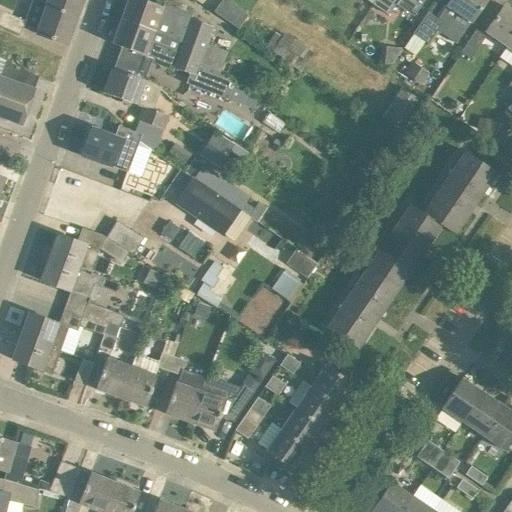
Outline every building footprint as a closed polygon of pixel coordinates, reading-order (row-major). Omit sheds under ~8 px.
[(76,17),(46,5),(32,0),(24,23),(0,11),(0,27),(19,36),(23,26),(37,31),(36,35),(66,45),(76,17)] [(76,17),(82,0),(48,0),(46,5),(76,17)] [(211,25),(142,0),(128,0),(121,19),(154,32),(153,32),(182,42),(183,40),(203,47),(198,61),(211,67),(220,73),(227,53),(204,44),(211,25)] [(257,23),(224,0),(221,0),(213,12),(248,37),(257,23)] [(374,0),(371,4),(388,16),(398,0),(407,0),(419,8),(424,0),(374,0)] [(460,37),(485,0),(450,0),(437,20),(427,13),(412,34),(427,45),(441,24),(449,29),(460,37)] [(507,46),(511,38),(511,13),(503,7),(485,32),(507,46)] [(233,86),(219,75),(220,73),(211,67),(198,61),(203,47),(183,40),(182,42),(153,32),(154,32),(121,19),(112,44),(191,73),(187,85),(253,111),(257,101),(233,86)] [(459,54),(469,60),(485,36),(475,30),(459,54)] [(285,33),(272,52),(300,71),(313,52),(285,33)] [(499,58),(511,67),(511,38),(507,46),(499,58)] [(390,65),(401,50),(401,48),(379,46),(378,65),(390,65)] [(0,116),(21,125),(34,91),(33,91),(38,77),(5,62),(0,75),(0,116)] [(429,74),(412,62),(404,73),(421,85),(429,74)] [(161,130),(167,116),(149,109),(158,87),(156,85),(112,69),(103,93),(143,108),(134,133),(141,136),(139,143),(149,150),(154,153),(162,131),(161,130)] [(421,101),(401,87),(381,117),(400,130),(421,101)] [(492,129),(493,120),(482,119),(480,127),(492,129)] [(127,173),(139,143),(141,136),(134,133),(118,127),(114,138),(91,129),(81,156),(110,167),(127,173)] [(511,141),(511,135),(502,129),(494,142),(506,150),(511,141)] [(249,155),(231,143),(214,132),(198,156),(218,169),(227,156),(242,166),(249,155)] [(423,214),(441,226),(454,235),(496,173),(465,152),(423,214)] [(248,198),(202,167),(193,160),(184,174),(193,180),(240,211),(248,198)] [(224,235),(240,211),(193,180),(177,203),(224,235)] [(362,196),(340,181),(324,203),(346,218),(362,196)] [(248,216),(250,218),(257,223),(267,208),(258,202),(253,209),(248,216)] [(409,205),(368,267),(399,288),(441,226),(423,214),(409,205)] [(133,256),(144,239),(116,221),(105,238),(128,253),(133,256)] [(90,273),(98,250),(56,235),(48,258),(90,273)] [(121,263),(128,253),(105,238),(99,249),(121,263)] [(316,265),(296,250),(286,264),(306,279),(316,265)] [(88,299),(87,303),(94,306),(103,278),(90,273),(48,258),(40,281),(70,292),(88,299)] [(216,308),(219,303),(222,299),(209,291),(211,288),(212,289),(218,279),(216,278),(223,268),(214,261),(200,281),(204,283),(196,295),(216,308)] [(368,267),(326,328),(357,349),(399,288),(368,267)] [(156,290),(162,274),(150,269),(143,284),(156,290)] [(300,280),(285,270),(270,290),(285,300),(300,280)] [(82,315),(107,324),(119,328),(124,316),(112,312),(94,306),(87,303),(82,315)] [(209,307),(197,303),(193,315),(205,319),(209,307)] [(60,351),(68,328),(58,324),(28,314),(20,337),(60,351)] [(103,336),(107,324),(82,315),(78,327),(103,336)] [(119,328),(107,324),(103,336),(101,343),(99,347),(110,351),(111,352),(113,347),(116,337),(119,328)] [(52,374),(60,351),(20,337),(11,360),(52,374)] [(135,354),(113,347),(111,352),(110,351),(107,359),(106,358),(95,390),(120,399),(135,354)] [(154,375),(157,368),(168,372),(173,357),(161,353),(158,361),(135,353),(135,354),(120,399),(145,407),(156,376),(154,375)] [(262,380),(273,362),(260,353),(248,372),(262,380)] [(291,374),(299,363),(286,354),(279,365),(291,374)] [(182,370),(185,362),(173,357),(168,372),(180,376),(182,370)] [(85,386),(94,363),(81,359),(73,382),(85,386)] [(353,385),(325,365),(309,387),(338,407),(353,385)] [(277,396),(285,386),(272,377),(264,387),(277,396)] [(233,422),(254,392),(243,385),(239,390),(205,378),(200,392),(189,423),(214,432),(219,417),(232,421),(233,422)] [(462,423),(482,393),(461,379),(441,408),(462,423)] [(189,423),(200,392),(177,384),(175,383),(164,414),(189,423)] [(338,407),(309,387),(294,408),(323,428),(338,407)] [(483,437),(503,407),(482,393),(462,423),(483,437)] [(262,418),(270,407),(257,398),(249,409),(262,418)] [(504,451),(511,440),(511,413),(503,407),(483,437),(504,451)] [(308,449),(323,428),(294,408),(280,430),(308,449)] [(247,440),(262,418),(249,409),(234,431),(247,440)] [(412,439),(420,444),(427,434),(419,429),(412,439)] [(293,471),(308,449),(280,430),(265,451),(293,471)] [(11,455),(15,443),(0,439),(0,469),(5,472),(3,480),(20,485),(27,459),(11,455)] [(443,452),(427,441),(422,449),(437,460),(443,452)] [(432,468),(437,460),(422,449),(416,457),(432,468)] [(459,463),(443,452),(437,460),(453,471),(459,463)] [(453,471),(437,460),(432,468),(448,479),(453,471)] [(69,499),(80,469),(60,462),(51,485),(48,492),(48,493),(69,499)] [(487,478),(471,467),(465,475),(481,486),(487,478)] [(98,511),(103,511),(115,483),(90,473),(78,504),(98,511)] [(20,485),(3,480),(0,479),(0,511),(4,511),(7,501),(35,507),(39,490),(20,485)] [(48,492),(51,485),(40,480),(37,488),(48,492)] [(478,491),(462,480),(456,488),(472,499),(478,491)] [(370,511),(401,511),(412,497),(390,482),(370,511)] [(131,511),(139,493),(115,483),(103,511),(131,511)] [(431,511),(433,511),(412,497),(401,511),(431,511)] [(181,511),(183,510),(158,500),(153,511),(181,511)] [(511,511),(511,502),(510,502),(502,511),(511,511)]
